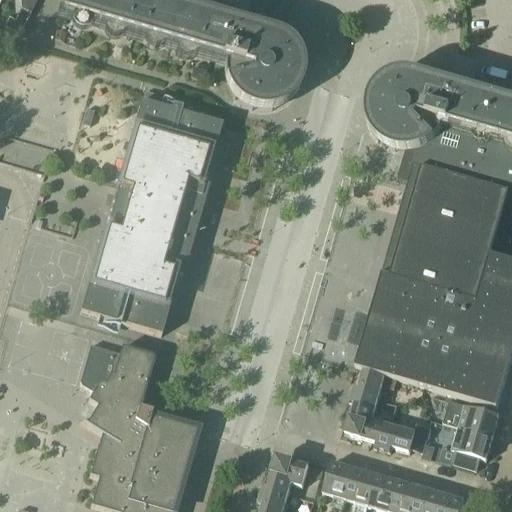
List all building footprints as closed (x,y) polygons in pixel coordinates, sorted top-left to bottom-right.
[(19,0),(20,11),(29,16),(37,0),(19,0)] [(278,111),(281,110),(284,108),(287,106),(290,103),(292,101),(294,98),(296,95),(298,92),(299,89),(300,86),(302,80),(302,74),(302,70),(301,67),(301,64),(300,61),(298,58),(297,55),(295,52),(293,49),(291,47),(288,44),(286,42),(282,40),(278,38),(276,37),(233,25),(147,0),(65,0),(60,16),(224,64),(223,67),(223,71),(222,74),(222,77),(223,81),(224,84),(225,88),(226,91),(227,94),(229,97),(231,100),(234,102),(236,105),(239,107),(242,109),(245,110),(248,112),(251,113),(254,114),(258,114),(261,114),(265,114),(268,114),(272,113),(275,112),(278,111)] [(8,21),(3,30),(18,38),(23,29),(13,24),(8,21)] [(66,38),(57,35),(55,43),(63,46),(66,38)] [(197,72),(194,81),(202,84),(205,74),(197,72)] [(355,372),(363,374),(396,383),(497,413),(511,360),(511,265),(499,261),(511,215),(511,104),(415,77),(413,77),(408,76),(403,76),(400,76),(397,77),(393,78),(390,79),(387,81),(384,83),(382,84),(379,87),(377,89),(374,92),(372,94),(371,98),(369,101),(368,104),(367,108),(366,111),(366,115),(366,119),(367,122),(367,126),(368,129),(370,132),(371,135),(373,138),(375,141),(377,144),(380,146),(382,148),(385,150),(388,152),(391,153),(394,154),(398,155),(401,156),(406,156),(398,185),(408,187),(355,372)] [(220,129),(139,105),(79,317),(160,340),(180,270),(184,271),(204,200),(200,199),(220,129)] [(93,115),(85,112),(81,128),(88,130),(93,115)] [(92,511),(172,511),(195,435),(159,425),(158,429),(148,423),(150,417),(139,414),(152,366),(153,365),(153,364),(153,363),(152,362),(152,361),(151,360),(149,359),(148,359),(120,351),(118,358),(89,350),(79,385),(79,387),(79,388),(80,389),(81,390),(92,397),(87,405),(96,411),(85,429),(78,424),(77,425),(103,441),(100,452),(96,451),(88,480),(97,483),(89,511),(92,511)] [(353,390),(349,406),(375,413),(382,390),(394,393),(396,383),(363,374),(358,392),(353,390)] [(374,452),(375,453),(382,426),(372,423),(375,413),(349,406),(353,408),(346,433),(350,441),(375,448),(374,452)] [(461,419),(457,432),(493,442),(499,420),(453,406),(450,416),(461,419)] [(382,426),(375,453),(390,457),(391,452),(409,458),(410,454),(422,457),(429,432),(416,429),(414,435),(382,426)] [(493,442),(457,432),(451,455),(455,456),(451,468),(476,475),(480,463),(486,465),(493,442)] [(425,450),(421,461),(429,463),(433,452),(425,450)] [(274,467),(267,491),(267,492),(288,499),(291,488),(302,492),(309,470),(282,462),(274,467)] [(331,509),(341,511),(342,511),(354,472),(331,465),(322,498),(333,501),(331,509)] [(322,474),(313,471),(311,480),(320,483),(322,474)] [(353,511),(366,511),(376,478),(354,472),(342,511),(343,511),(345,505),(355,508),(353,511)] [(390,511),(398,485),(376,478),(366,511),(367,511),(369,511),(390,511)] [(413,511),(420,491),(398,485),(390,511),(413,511)] [(262,508),(260,511),(284,511),(288,499),(267,492),(267,491),(262,490),(258,506),(262,508)] [(437,511),(442,497),(420,491),(413,511),(437,511)] [(442,497),(437,511),(462,511),(465,504),(442,497)]
